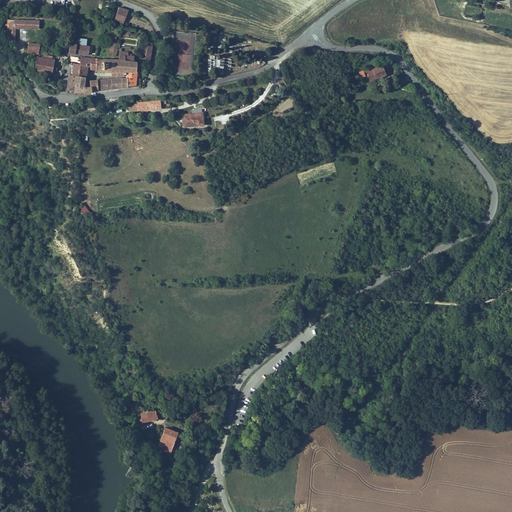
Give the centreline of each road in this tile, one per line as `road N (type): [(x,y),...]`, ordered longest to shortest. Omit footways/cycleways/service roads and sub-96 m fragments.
road 1 (tertiary): [(339,48),(379,49),(401,62),(488,178),(493,208),(472,233),(320,308),(245,375),(217,465),(229,511)]
road 2 (track): [(511,288),(471,303),(360,301),(309,317)]
road 3 (unclassified): [(304,36),(256,71),(149,90)]
road 4 (residential): [(149,90),(155,21),(108,0)]
